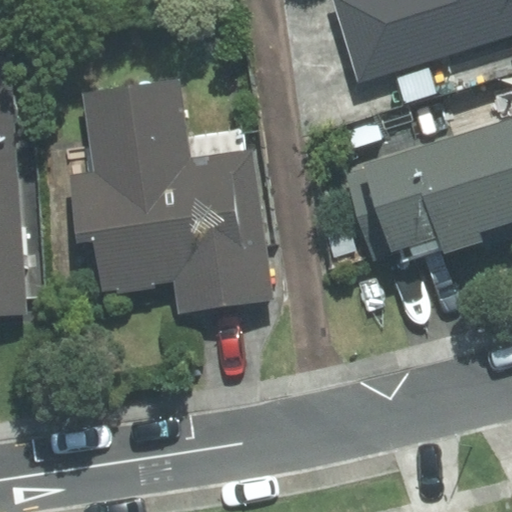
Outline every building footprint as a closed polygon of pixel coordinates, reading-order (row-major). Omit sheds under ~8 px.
[(511,0),(331,0),(359,85),(511,37),(511,0)] [(0,319),(30,317),(13,40),(0,41),(0,319)] [(404,106),(438,96),(431,73),(397,83),(404,106)] [(275,303),(254,153),(194,161),(184,82),(86,95),(96,174),(71,176),(81,244),(95,243),(102,294),(175,283),(179,316),(275,303)] [(511,241),(511,126),(348,180),(375,264),(439,243),(446,263),(511,241)]
